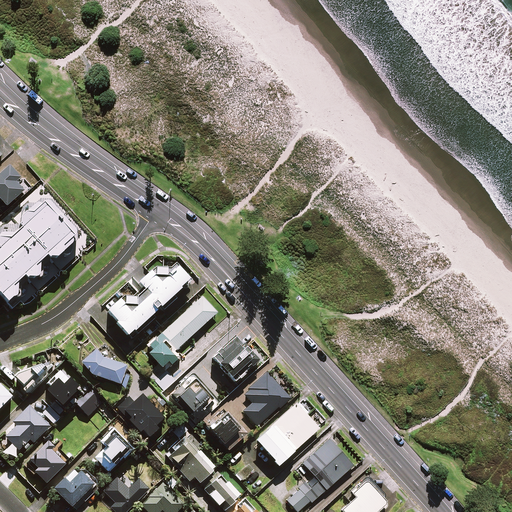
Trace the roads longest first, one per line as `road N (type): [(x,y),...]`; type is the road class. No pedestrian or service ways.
road 1 (tertiary): [(157,211),(217,263),(441,511)]
road 2 (residential): [(0,342),(71,305),(117,264),(157,211)]
road 3 (tertiary): [(0,92),(157,211)]
